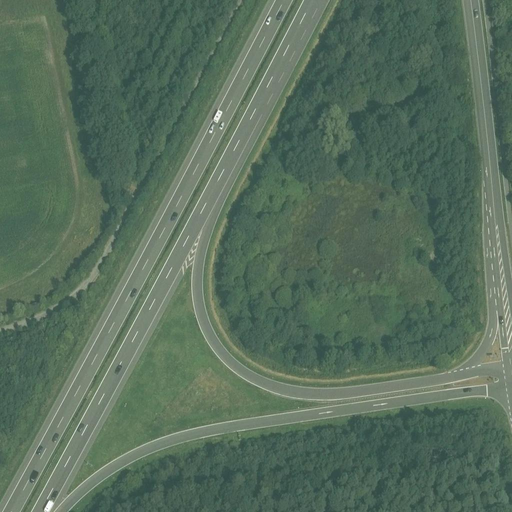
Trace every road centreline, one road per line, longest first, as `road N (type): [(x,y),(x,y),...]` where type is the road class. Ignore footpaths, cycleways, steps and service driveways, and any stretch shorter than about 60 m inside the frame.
road 1 (motorway): [(284,0),(10,511)]
road 2 (motorway): [(457,377),(349,394),(297,393),(248,375),(215,345),(199,304),(202,250),(259,129),(262,101)]
road 3 (motorway): [(63,511),(98,479),(166,444),(488,390),(511,378)]
road 4 (motorway): [(43,511),(262,101)]
road 5 (track): [(242,0),(92,276),(48,317),(0,333)]
road 6 (primary): [(502,299),(469,0)]
